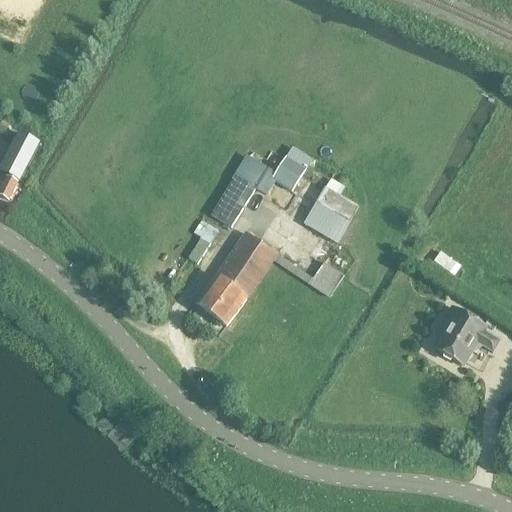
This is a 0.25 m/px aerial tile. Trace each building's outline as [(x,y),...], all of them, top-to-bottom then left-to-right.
[(305,171),(291,163),(284,164),(276,178),(245,160),(210,218),(230,230),(254,191),(265,198),(276,180),(293,191),(305,171)] [(0,189),(0,197),(8,201),(16,185),(5,179),(0,189)] [(330,195),(310,229),(342,248),(362,215),(330,195)] [(188,259),(197,265),(218,234),(200,222),(191,236),(198,240),(188,259)] [(206,289),(193,307),(225,329),(275,259),(243,238),(206,289)] [(339,282),(320,269),(306,288),(326,302),(339,282)] [(474,342),(483,328),(451,309),(439,328),(447,333),(436,351),(460,366),(465,357),(469,359),(478,345),(474,342)]
